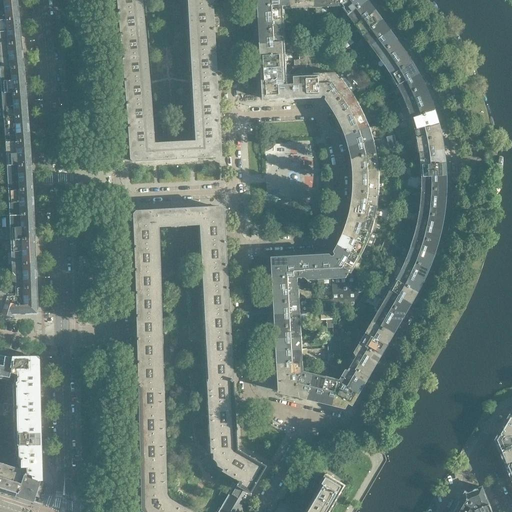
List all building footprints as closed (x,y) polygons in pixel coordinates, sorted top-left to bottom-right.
[(139,9),(138,0),(115,0),(116,0),(115,1),(115,4),(116,4),(117,12),(139,9)] [(350,14),(368,2),(366,0),(348,0),(344,4),(346,6),(345,7),(350,14)] [(358,24),(375,12),(368,2),(350,14),(358,24)] [(282,17),(281,5),(280,5),(260,6),(261,18),(282,17)] [(0,20),(17,19),(15,6),(0,7),(0,20)] [(211,29),(210,6),(188,8),(189,31),(211,29)] [(141,32),(140,14),(139,9),(117,12),(118,23),(117,24),(118,26),(119,27),(119,34),(141,32)] [(365,34),(382,22),(375,12),(358,24),(365,34)] [(282,30),(282,17),(261,18),(262,31),(282,30)] [(0,32),(18,31),(17,19),(0,20),(0,32)] [(373,45),(390,32),(382,22),(365,34),(373,45)] [(212,52),(211,29),(189,31),(190,54),(212,52)] [(283,42),(282,30),(262,31),(262,43),(283,42)] [(0,44),(19,43),(18,31),(0,32),(0,44)] [(143,55),(142,37),(141,32),(119,34),(120,46),(120,47),(120,49),(121,50),(122,57),(143,55)] [(380,55),(397,42),(390,32),(373,45),(380,55)] [(284,55),(283,42),(262,43),(263,56),(284,55)] [(387,64),(404,52),(397,42),(380,55),(385,61),(387,64)] [(0,57),(20,55),(19,43),(0,44),(0,57)] [(213,75),(212,52),(190,54),(191,77),(213,75)] [(394,74),(412,63),(409,58),(404,52),(387,64),(390,68),(394,74)] [(359,54),(354,59),(358,65),(361,69),(367,65),(359,54)] [(21,67),(20,58),(20,55),(0,57),(0,67),(0,69),(21,67)] [(145,78),(143,55),(122,57),(123,69),(122,70),(122,72),(123,73),(124,80),(145,78)] [(284,67),(284,55),(263,56),(264,69),(284,67)] [(415,67),(412,63),(394,74),(397,80),(400,85),(419,74),(415,67)] [(365,66),(361,69),(364,73),(367,76),(368,78),(373,74),(367,65),(365,66)] [(22,79),(21,67),(0,69),(1,82),(22,79)] [(285,80),(284,67),(264,69),(264,81),(284,80),(285,80)] [(422,82),(419,74),(400,85),(401,87),(403,91),(405,95),(425,86),(422,82)] [(215,98),(213,75),(191,77),(193,100),(215,98)] [(336,88),(332,83),(339,78),(337,75),(319,76),(320,96),(322,96),(322,95),(325,95),(326,95),(336,88)] [(308,97),(307,76),(296,77),(294,79),(295,98),(308,97)] [(320,96),(319,76),(307,76),(308,97),(320,96)] [(147,102),(146,89),(145,78),(124,80),(124,92),(124,93),(124,95),(125,96),(125,103),(147,102)] [(350,93),(348,90),(339,78),(332,83),(336,88),(326,95),(328,98),(328,99),(330,102),(332,105),(350,93)] [(24,92),(22,79),(1,82),(2,94),(24,92)] [(295,98),(294,79),(285,80),(284,80),(285,85),(279,85),(280,99),(295,98)] [(280,99),(279,85),(285,85),(284,80),(264,81),(265,99),(280,99)] [(427,91),(425,86),(405,95),(408,102),(410,106),(430,98),(427,91)] [(24,104),(24,92),(2,94),(3,106),(24,104)] [(352,97),(350,93),(332,105),(335,110),(338,115),(357,104),(356,102),(353,99),(352,97)] [(216,121),(215,98),(193,100),(194,123),(216,121)] [(432,103),(430,98),(410,106),(412,113),(414,118),(434,111),(433,108),(432,103)] [(149,125),(148,107),(147,102),(125,103),(126,115),(125,116),(125,118),(127,119),(127,126),(149,125)] [(25,116),(24,104),(3,106),(4,118),(25,116)] [(360,110),(357,104),(338,115),(341,120),(342,122),(343,125),(363,116),(361,112),(360,110)] [(435,114),(434,111),(414,118),(415,122),(417,127),(417,129),(438,124),(437,119),(435,114)] [(27,140),(25,116),(4,118),(5,133),(6,142),(27,140)] [(364,118),(363,116),(343,125),(344,127),(345,130),(347,134),(347,136),(368,128),(366,124),(365,122),(364,118)] [(217,144),(216,121),(194,123),(195,140),(203,140),(203,143),(204,143),(204,145),(217,144)] [(439,129),(438,124),(417,129),(420,141),(441,137),(441,134),(439,129)] [(150,145),(149,127),(149,125),(127,126),(128,144),(129,149),(143,148),(143,146),(150,145)] [(369,130),(368,128),(347,136),(349,141),(350,145),(351,146),(372,141),(371,137),(370,134),(369,130)] [(442,139),(441,137),(420,141),(422,148),(422,153),(443,150),(443,145),(442,139)] [(29,165),(27,140),(6,142),(7,167),(29,165)] [(218,154),(217,144),(204,145),(204,143),(203,143),(203,140),(195,140),(195,143),(181,144),(173,144),(173,159),(216,156),(218,154)] [(373,147),(372,141),(351,146),(352,150),(352,152),(353,157),(375,154),(374,149),(373,147)] [(173,159),(173,144),(165,144),(165,145),(153,145),(154,160),(173,159)] [(154,160),(153,145),(150,145),(143,146),(143,148),(129,149),(129,159),(131,161),(154,160)] [(444,152),(443,150),(422,153),(423,158),(424,165),(445,163),(445,158),(444,152)] [(375,158),(375,154),(353,157),(354,159),(354,163),(355,165),(355,169),(376,167),(376,160),(375,158)] [(445,168),(445,163),(424,165),(424,167),(424,172),(424,177),(446,176),(446,174),(445,168)] [(30,189),(29,177),(29,165),(7,167),(9,191),(30,189)] [(377,169),(376,167),(355,169),(355,174),(356,180),(377,180),(377,173),(377,169)] [(446,179),(446,176),(424,177),(424,182),(424,186),(424,189),(446,190),(446,184),(446,179)] [(377,186),(377,180),(356,180),(356,186),(355,192),(377,193),(377,191),(377,186)] [(31,213),(31,201),(31,198),(30,189),(9,191),(9,199),(10,216),(31,213)] [(446,192),(446,190),(424,189),(424,194),(424,201),(445,203),(445,198),(446,192)] [(376,197),(377,193),(355,192),(355,197),(354,203),(375,206),(376,200),(376,197)] [(444,208),(445,203),(424,201),(423,206),(422,213),(443,216),(444,213),(444,208)] [(375,211),(375,206),(354,203),(353,209),(352,212),(352,214),(373,219),(373,217),(374,213),(375,211)] [(221,219),(221,210),(218,208),(176,210),(177,224),(199,223),(200,223),(200,221),(221,219)] [(177,224),(176,210),(134,212),(132,215),(132,225),(148,224),(154,224),(154,226),(177,224)] [(32,226),(31,213),(10,216),(11,228),(32,226)] [(442,221),(443,216),(422,213),(421,218),(420,222),(420,225),(441,229),(442,224),(442,221)] [(372,221),(373,219),(352,214),(351,218),(350,220),(349,223),(349,225),(369,232),(371,226),(372,221)] [(222,242),(221,219),(200,221),(200,223),(199,223),(200,244),(222,242)] [(155,246),(154,226),(154,224),(148,224),(132,225),(133,247),(155,246)] [(369,234),(369,232),(349,225),(347,229),(347,230),(346,232),(345,236),(365,244),(367,238),(369,234)] [(440,234),(441,229),(420,225),(419,229),(417,236),(438,242),(438,239),(440,234)] [(32,238),(32,230),(32,226),(11,228),(11,231),(11,240),(32,238)] [(362,250),(365,244),(345,236),(344,237),(342,241),(342,243),(340,246),(359,256),(360,254),(362,250)] [(437,245),(438,242),(417,236),(416,241),(414,248),(434,255),(435,250),(437,245)] [(33,250),(32,238),(11,240),(12,252),(33,250)] [(224,265),(222,242),(200,244),(201,267),(224,265)] [(156,269),(155,246),(133,247),(134,259),(133,259),(133,262),(134,263),(134,270),(156,269)] [(357,260),(359,256),(340,246),(338,249),(336,253),(337,253),(335,256),(345,262),(342,268),(349,272),(350,272),(356,262),(357,260)] [(432,260),(434,255),(414,248),(411,255),(409,259),(429,267),(430,265),(432,260)] [(33,262),(33,250),(12,252),(12,264),(33,262)] [(330,277),(329,256),(316,257),(318,277),(330,277)] [(370,284),(350,272),(349,272),(342,268),(345,262),(335,256),(334,257),(330,257),(330,256),(329,256),(330,277),(331,298),(318,299),(319,312),(332,311),(336,311),(354,310),(358,304),(360,301),(362,297),(370,284)] [(305,276),(304,257),(289,258),(289,271),(294,271),(295,276),(296,276),(305,276)] [(318,277),(316,257),(304,257),(305,276),(305,277),(306,278),(318,277)] [(289,271),(289,258),(274,259),(275,277),(295,276),(294,271),(289,271)] [(427,272),(429,267),(409,259),(407,264),(404,270),(424,279),(426,275),(427,272)] [(34,287),(34,271),(33,262),(12,264),(12,272),(13,284),(15,286),(15,289),(34,287)] [(225,288),(224,265),(201,267),(202,290),(225,288)] [(157,292),(156,269),(134,270),(135,281),(134,282),(134,285),(135,285),(135,293),(157,292)] [(421,284),(424,279),(404,270),(402,274),(399,281),(418,291),(421,284)] [(296,289),(296,276),(295,276),(275,277),(276,290),(296,289)] [(411,302),(418,291),(399,281),(398,283),(393,292),(411,302)] [(35,313),(34,287),(15,289),(15,295),(5,295),(0,313),(0,314),(9,317),(10,314),(35,313)] [(226,311),(225,288),(202,290),(204,313),(226,311)] [(298,301),(297,289),(296,289),(276,290),(276,302),(298,301)] [(157,315),(157,292),(135,293),(135,304),(134,305),(135,308),(136,316),(157,315)] [(411,302),(393,292),(387,302),(405,313),(411,302)] [(298,313),(298,301),(276,302),(277,314),(298,313)] [(405,313),(387,302),(380,313),(399,323),(405,313)] [(227,334),(226,311),(204,313),(205,336),(227,334)] [(299,325),(298,313),(277,314),(278,326),(299,325)] [(399,323),(380,313),(374,323),(393,334),(399,323)] [(158,338),(157,315),(136,316),(136,327),(135,328),(135,331),(136,332),(136,339),(158,338)] [(393,334),(374,323),(368,334),(387,344),(393,334)] [(300,337),(299,325),(278,326),(278,339),(300,337)] [(229,357),(227,334),(205,336),(206,358),(229,357)] [(387,344),(368,334),(362,344),(381,355),(387,344)] [(300,350),(300,337),(278,339),(279,351),(300,350)] [(158,361),(158,338),(136,339),(136,351),(136,354),(137,355),(137,362),(158,361)] [(381,355),(362,344),(356,354),(356,356),(359,357),(374,366),(381,355)] [(301,362),(300,350),(279,351),(280,363),(301,362)] [(8,373),(11,358),(0,355),(0,376),(7,378),(8,373)] [(37,394),(36,368),(36,357),(11,358),(8,373),(15,374),(15,382),(14,382),(14,383),(14,395),(37,394)] [(230,379),(229,357),(206,358),(207,382),(231,380),(230,379)] [(365,381),(374,366),(359,357),(350,372),(365,381)] [(159,385),(158,361),(137,362),(137,374),(136,374),(136,377),(137,378),(137,384),(136,385),(159,385)] [(302,373),(301,362),(280,363),(280,376),(300,375),(301,375),(302,373)] [(358,393),(365,381),(350,372),(348,371),(341,383),(343,384),(358,393)] [(308,398),(313,376),(302,373),(301,375),(300,375),(296,395),(297,395),(298,396),(301,397),(303,396),(308,398)] [(296,395),(300,375),(280,376),(281,391),(296,395)] [(321,401),(326,379),(313,376),(308,398),(310,398),(310,399),(314,400),(315,399),(321,401)] [(333,404),(339,382),(326,379),(321,401),(322,401),(323,402),(327,403),(328,402),(333,404)] [(263,466),(234,450),(231,380),(207,382),(212,459),(211,459),(213,460),(214,461),(214,462),(215,463),(215,464),(216,464),(216,466),(235,477),(234,479),(237,481),(235,485),(238,487),(240,483),(248,488),(251,487),(263,466)] [(352,403),(358,393),(343,384),(341,383),(339,382),(333,404),(345,407),(348,401),(352,403)] [(184,511),(163,499),(160,385),(159,385),(136,385),(137,409),(135,410),(135,414),(137,414),(138,436),(136,437),(136,440),(138,441),(138,462),(137,463),(137,467),(138,467),(139,489),(137,490),(137,493),(139,494),(139,510),(140,511),(184,511)] [(37,420),(37,394),(14,395),(14,420),(37,420)] [(511,412),(510,413),(499,433),(508,438),(511,435),(511,412)] [(39,479),(37,420),(14,420),(15,446),(16,447),(16,458),(18,459),(18,464),(19,471),(15,470),(16,468),(12,467),(4,492),(27,499),(27,498),(30,496),(32,497),(32,495),(39,497),(43,483),(37,481),(37,479),(39,479)] [(511,447),(511,435),(508,438),(499,433),(495,439),(495,440),(501,452),(511,447)] [(511,462),(511,447),(501,452),(506,465),(511,462)] [(0,490),(4,492),(12,467),(9,465),(8,467),(0,465),(0,464),(0,490)] [(331,511),(343,494),(342,493),(342,492),(342,491),(345,485),(332,477),(327,474),(321,483),(326,485),(309,511),(289,511),(292,508),(281,502),(274,511),(331,511)] [(240,511),(244,505),(251,494),(248,492),(251,487),(248,488),(240,483),(238,487),(235,485),(232,483),(226,492),(228,493),(217,511),(216,511),(215,511),(214,511),(240,511)] [(492,511),(482,487),(469,493),(465,490),(452,511),(492,511)]
